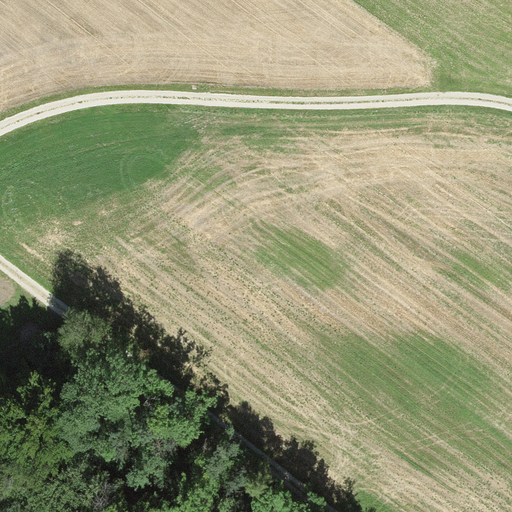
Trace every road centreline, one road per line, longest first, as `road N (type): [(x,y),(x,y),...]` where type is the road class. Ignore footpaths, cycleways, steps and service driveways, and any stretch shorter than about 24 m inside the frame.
road 1 (track): [(511,105),(140,97),(79,104),(0,130)]
road 2 (track): [(0,258),(333,511)]
